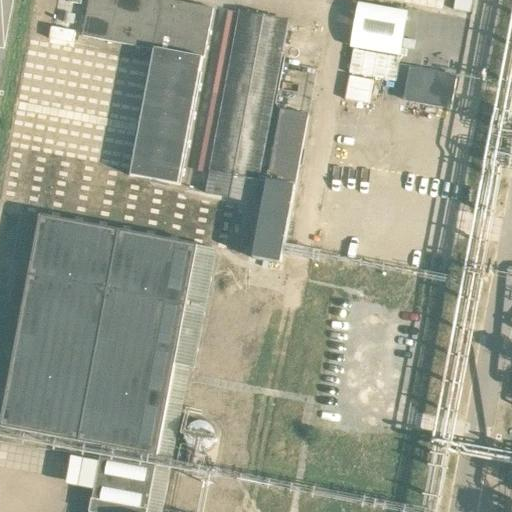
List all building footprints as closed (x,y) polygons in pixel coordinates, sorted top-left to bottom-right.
[(90,0),(84,35),(154,48),(133,160),(184,170),(215,7),(176,0),(90,0)] [(358,9),(347,103),(370,106),(373,81),(399,84),(408,15),(358,9)] [(291,25),(231,14),(201,171),(261,182),(291,25)] [(410,69),(403,102),(451,111),(457,78),(410,69)] [(254,261),(282,267),(309,118),(282,113),(254,261)] [(200,247),(98,228),(40,218),(1,429),(159,459),(172,461),(190,369),(194,370),(217,251),(200,247)]
